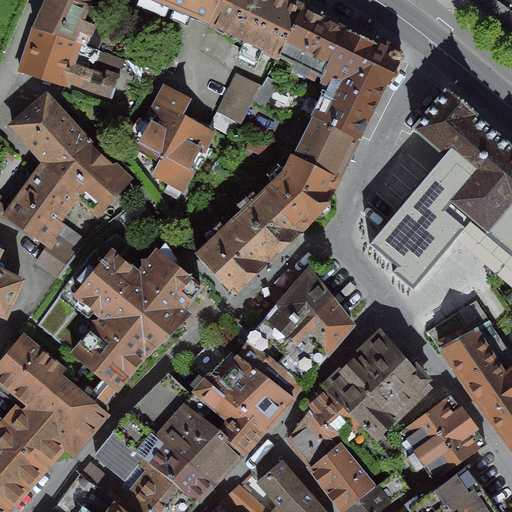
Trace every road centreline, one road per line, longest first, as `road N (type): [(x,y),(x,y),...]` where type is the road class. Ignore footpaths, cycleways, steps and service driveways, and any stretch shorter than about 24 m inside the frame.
road 1 (residential): [(38,511),(189,338),(337,235)]
road 2 (residential): [(337,235),(426,62),(445,44)]
road 3 (residential): [(386,295),(511,462)]
road 4 (residential): [(271,434),(386,295)]
